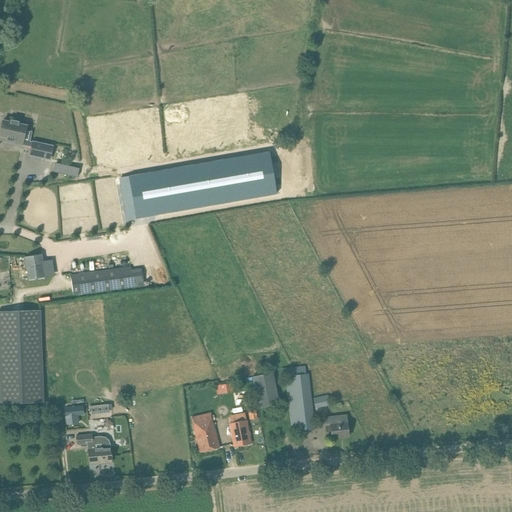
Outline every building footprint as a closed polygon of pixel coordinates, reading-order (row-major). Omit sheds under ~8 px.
[(6,142),(22,145),(26,126),(19,124),(20,120),(11,118),(10,122),(3,120),(0,133),(0,136),(6,138),(6,142)] [(53,145),(32,141),(29,156),(50,160),(53,145)] [(261,155),(121,178),(129,220),(269,197),(261,155)] [(79,169),(55,163),(54,171),(77,177),(79,169)] [(26,257),(29,280),(46,277),(43,254),(26,257)] [(130,267),(71,275),(74,295),(142,285),(140,269),(131,270),(130,267)] [(41,311),(0,312),(0,364),(2,405),(45,404),(41,311)] [(305,366),(282,369),(283,377),(286,376),(292,432),(298,431),(315,430),(309,374),(307,374),(305,366)] [(273,372),(252,377),(259,409),(279,405),(273,372)] [(231,392),(229,384),(223,385),(224,394),(231,392)] [(330,405),(328,395),(313,398),(315,408),(330,405)] [(67,424),(73,423),(72,415),(78,415),(84,414),(83,407),(65,408),(67,424)] [(258,417),(256,409),(249,411),(251,419),(258,417)] [(324,417),(325,422),(326,432),(331,431),(332,438),(349,436),(347,422),(348,422),(347,414),(324,417)] [(219,447),(212,419),(193,424),(200,452),(219,447)] [(251,444),(246,420),(229,423),(234,447),(251,444)] [(112,462),(111,447),(110,447),(110,444),(109,441),(105,438),(100,436),(92,437),(92,435),(77,436),(77,444),(87,443),(89,464),(112,462)]
